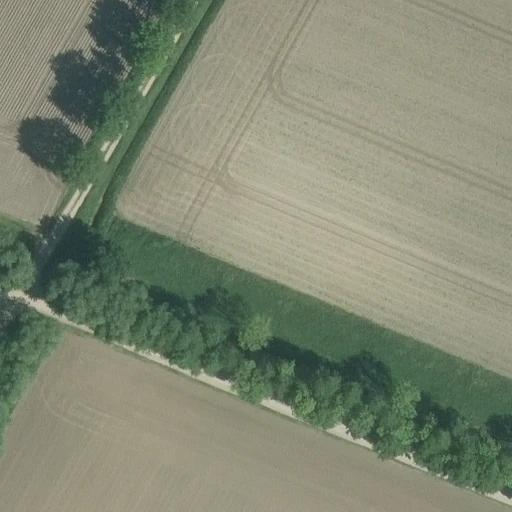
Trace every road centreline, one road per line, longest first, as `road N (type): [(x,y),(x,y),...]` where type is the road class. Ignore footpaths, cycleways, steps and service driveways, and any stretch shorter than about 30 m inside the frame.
road 1 (track): [(511,497),(0,289)]
road 2 (track): [(189,0),(0,333)]
